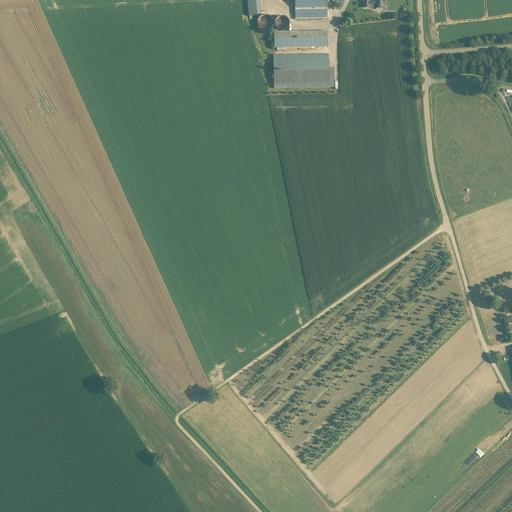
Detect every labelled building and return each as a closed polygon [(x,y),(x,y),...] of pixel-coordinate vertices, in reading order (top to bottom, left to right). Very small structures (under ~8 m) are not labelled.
[(259,0),(247,0),(249,17),(261,16),(259,0)] [(294,0),(295,9),(327,8),(327,0),(294,0)] [(374,0),(375,1),(371,1),(371,7),(376,7),(376,9),(386,9),(386,8),(387,8),(387,5),(386,4),(386,0),(374,0)] [(327,8),(295,9),(295,20),(328,19),(327,8)] [(267,25),(267,23),(270,23),(270,19),(266,19),(266,16),(259,16),(259,22),(263,22),(263,25),(267,25)] [(287,17),(276,17),(277,31),(288,30),(287,17)] [(328,32),(274,33),(274,48),(328,47),(328,32)] [(328,55),(273,56),(274,89),(334,88),(334,70),(328,70),(328,55)]
